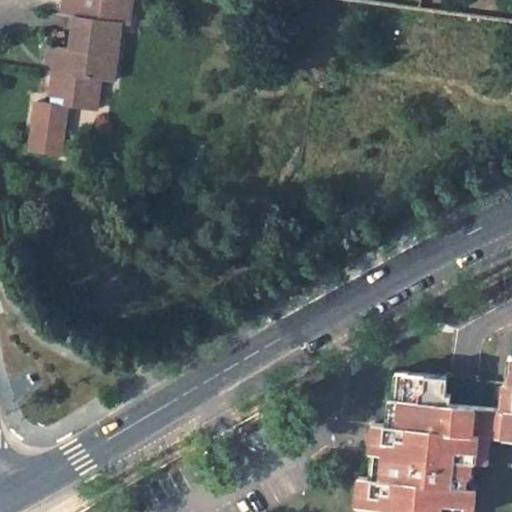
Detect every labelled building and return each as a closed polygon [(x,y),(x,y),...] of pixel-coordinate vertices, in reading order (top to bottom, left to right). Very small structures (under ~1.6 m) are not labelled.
[(63,0),(61,14),(76,16),(123,23),(131,24),(134,0),(63,0)] [(123,23),(76,16),(71,49),(50,46),(48,61),(56,63),(52,93),(70,96),(69,104),(98,108),(102,77),(115,79),(123,23)] [(50,101),(69,104),(70,96),(52,93),(50,101)] [(69,106),(35,101),(29,149),(62,154),(69,106)] [(363,505),(361,511),(473,511),(478,461),(487,462),(490,435),(511,437),(511,355),(510,355),(508,380),(478,378),(479,374),(466,373),(449,371),(448,377),(398,372),(396,399),(392,398),(389,424),(375,423),(373,440),(372,451),(375,451),(373,478),(361,476),(358,504),(363,505)]
